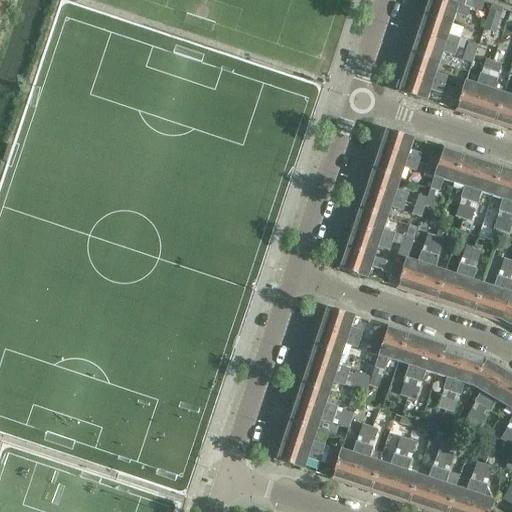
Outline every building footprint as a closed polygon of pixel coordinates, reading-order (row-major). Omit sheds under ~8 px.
[(444,0),(426,0),(422,14),(452,24),(456,14),(467,18),(470,8),(459,5),(444,0)] [(444,0),(459,5),(470,8),(470,7),(479,9),(481,0),(444,0)] [(501,10),(490,6),(482,31),(493,35),(501,10)] [(422,14),(415,33),(457,47),(463,49),(475,52),(475,53),(478,45),(460,39),(460,38),(449,35),(452,24),(422,14)] [(415,33),(409,53),(440,63),(443,52),(455,56),(457,47),(415,33)] [(463,49),(459,62),(470,65),(475,52),(463,49)] [(409,53),(403,72),(445,86),(448,76),(436,72),(440,63),(409,53)] [(465,81),(456,110),(456,111),(476,118),(494,64),(485,61),(482,74),(480,73),(477,85),(465,81)] [(494,64),(476,118),(493,123),(503,93),(494,90),(498,79),(497,79),(501,66),(494,64)] [(445,86),(403,72),(396,91),(427,101),(430,90),(442,94),(445,86)] [(453,89),(460,91),(462,85),(455,82),(453,89)] [(449,102),(456,104),(460,91),(453,89),(449,102)] [(511,96),(503,93),(493,123),(511,129),(511,96)] [(385,128),(378,148),(419,162),(422,154),(411,151),(415,138),(385,128)] [(378,148),(371,168),(401,179),(405,168),(416,172),(419,162),(378,148)] [(437,169),(434,178),(431,189),(434,190),(440,192),(443,181),(453,184),(463,154),(443,148),(437,169)] [(428,164),(436,167),(439,157),(431,154),(428,164)] [(463,154),(453,184),(464,187),(455,216),(464,218),(483,160),(463,154)] [(502,167),(483,160),(464,218),(473,221),(481,193),(492,197),(502,167)] [(428,164),(424,175),(432,177),(436,167),(428,164)] [(511,169),(502,167),(492,197),(502,200),(493,228),(503,231),(511,203),(511,169)] [(371,168),(364,188),(406,203),(409,194),(397,190),(401,179),(371,168)] [(364,188),(357,208),(388,219),(392,207),(403,211),(406,203),(364,188)] [(427,188),(421,204),(429,207),(434,190),(431,189),(427,188)] [(415,192),(411,204),(421,207),(424,195),(415,192)] [(511,203),(503,231),(511,233),(511,229),(511,203)] [(421,207),(411,204),(409,213),(418,216),(421,207)] [(357,208),(351,228),(411,248),(413,240),(395,233),(384,230),(388,219),(357,208)] [(405,236),(413,238),(417,228),(409,225),(405,236)] [(351,228),(344,248),(375,259),(375,258),(379,247),(390,251),(393,243),(351,228)] [(406,259),(397,288),(397,289),(417,296),(435,239),(426,236),(421,251),(418,262),(406,259)] [(435,239),(417,296),(438,303),(448,272),(435,268),(439,257),(438,257),(443,242),(435,239)] [(408,248),(397,244),(394,252),(406,256),(408,248)] [(448,272),(438,303),(453,308),(472,248),(465,245),(459,263),(456,275),(448,272)] [(375,259),(344,248),(337,269),(368,279),(372,267),(392,274),(395,264),(375,258),(375,259)] [(472,248),(453,308),(472,314),(482,284),(473,281),(477,269),(478,264),(478,263),(482,251),(472,248)] [(482,284),(472,314),(493,321),(504,291),(508,276),(511,260),(503,258),(494,287),(482,284)] [(511,260),(504,291),(493,321),(500,323),(511,330),(511,329),(511,293),(511,289),(511,260)] [(327,307),(321,326),(360,339),(363,331),(352,327),(355,317),(327,307)] [(321,326),(315,345),(343,355),(346,345),(357,349),(360,339),(321,326)] [(378,356),(370,382),(378,385),(383,370),(384,371),(388,359),(398,363),(407,334),(388,327),(386,335),(382,346),(378,356)] [(374,343),(382,346),(386,335),(378,332),(374,343)] [(407,334),(398,363),(409,366),(405,377),(401,392),(409,395),(427,340),(407,334)] [(427,340),(409,395),(417,398),(426,372),(437,375),(446,347),(427,340)] [(370,354),(378,356),(382,346),(374,343),(370,354)] [(315,345),(308,364),(366,383),(369,375),(339,365),(343,355),(315,345)] [(446,347),(437,375),(446,378),(443,390),(438,408),(446,410),(447,408),(466,353),(446,347)] [(466,353),(447,408),(455,410),(460,396),(464,384),(473,387),(485,359),(466,353)] [(485,359),(473,387),(481,392),(465,418),(472,423),(503,370),(485,359)] [(308,364),(302,383),(330,393),(333,383),(363,393),(366,384),(366,383),(308,364)] [(511,375),(503,370),(472,423),(481,427),(490,412),(496,401),(505,406),(511,394),(511,375)] [(302,383),(295,402),(351,421),(354,414),(338,407),(327,403),(330,393),(302,383)] [(511,394),(505,406),(511,410),(511,417),(509,422),(500,439),(507,443),(511,435),(511,394)] [(295,402),(289,421),(317,431),(321,421),(348,430),(351,421),(295,402)] [(412,429),(414,423),(401,418),(399,425),(412,429)] [(289,421),(282,440),(338,458),(341,450),(325,445),(314,441),(317,431),(289,421)] [(336,465),(332,478),(351,484),(364,444),(370,430),(362,427),(357,442),(356,441),(352,453),(341,449),(341,450),(338,458),(336,465)] [(364,444),(351,484),(370,491),(380,462),(370,459),(374,447),(372,447),(378,432),(370,430),(364,444)] [(380,462),(370,491),(389,497),(408,440),(400,437),(395,454),(394,454),(390,465),(380,462)] [(338,458),(282,440),(276,459),(305,469),(308,459),(335,467),(338,458)] [(408,440),(389,497),(409,503),(418,475),(408,471),(411,460),(410,459),(416,442),(408,440)] [(418,475),(409,503),(428,510),(441,470),(448,452),(439,448),(432,467),(428,478),(418,475)] [(441,470),(428,510),(434,511),(448,511),(457,487),(446,484),(449,472),(446,471),(453,454),(448,452),(441,470)] [(457,487),(448,511),(469,511),(480,482),(485,466),(476,463),(471,480),(470,479),(466,491),(457,487)] [(480,482),(469,511),(490,511),(491,510),(492,510),(495,500),(484,496),(488,485),(487,485),(492,468),(485,466),(480,482)] [(511,496),(506,493),(503,500),(511,505),(511,496)]
